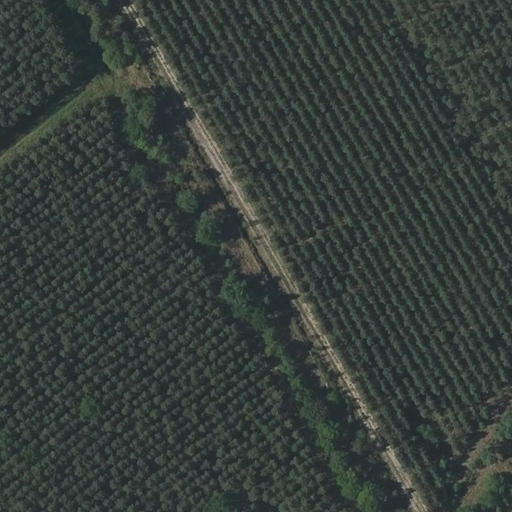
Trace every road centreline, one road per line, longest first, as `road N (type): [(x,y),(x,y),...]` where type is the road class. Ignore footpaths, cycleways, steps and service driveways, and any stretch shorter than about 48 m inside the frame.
road 1 (track): [(435,511),(137,0)]
road 2 (track): [(0,136),(91,64),(97,48),(69,0)]
